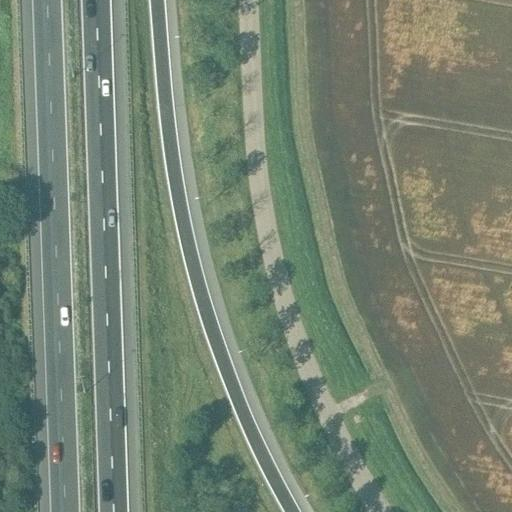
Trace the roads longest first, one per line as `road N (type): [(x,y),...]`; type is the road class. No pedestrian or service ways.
road 1 (unclassified): [(381,511),(311,386),(288,313),(264,215),(249,0)]
road 2 (motorway): [(290,511),(255,451),(197,298),(162,119),(153,0)]
road 3 (motorway): [(116,511),(96,0)]
road 4 (motorway): [(47,0),(65,511)]
